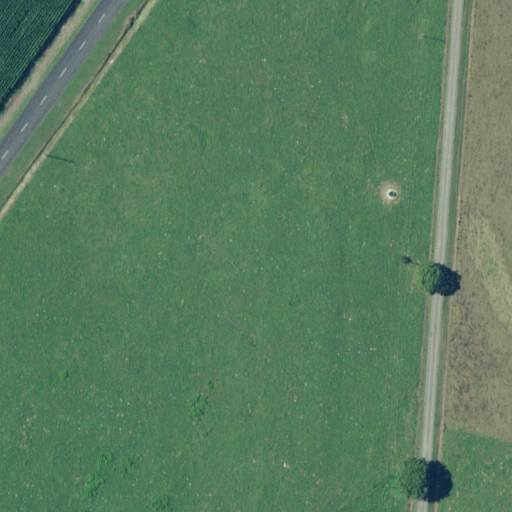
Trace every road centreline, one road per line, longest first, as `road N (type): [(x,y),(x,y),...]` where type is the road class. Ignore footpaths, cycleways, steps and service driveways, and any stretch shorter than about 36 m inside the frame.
road 1 (track): [(459,0),(421,511)]
road 2 (tertiary): [(115,0),(0,162)]
